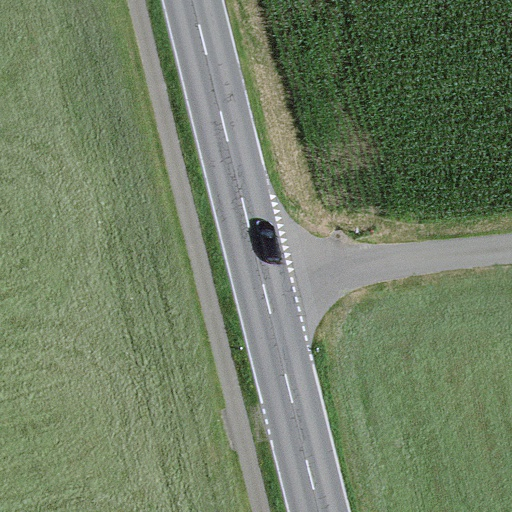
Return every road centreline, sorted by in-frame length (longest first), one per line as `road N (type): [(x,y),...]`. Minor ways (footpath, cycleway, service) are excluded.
road 1 (secondary): [(325,511),(199,0)]
road 2 (track): [(269,281),(511,253)]
